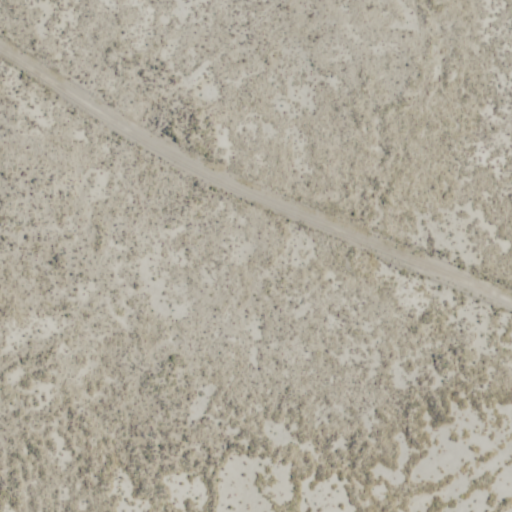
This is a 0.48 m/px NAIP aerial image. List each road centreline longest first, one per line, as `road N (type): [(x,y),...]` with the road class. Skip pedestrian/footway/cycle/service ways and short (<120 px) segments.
road 1 (track): [(0,48),(86,106),(209,170),(511,305)]
road 2 (track): [(291,0),(126,128)]
